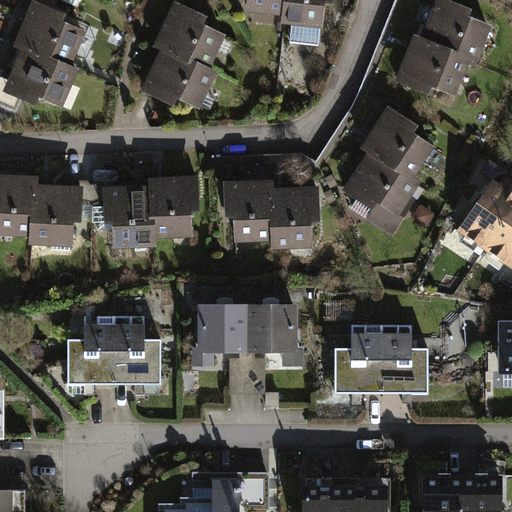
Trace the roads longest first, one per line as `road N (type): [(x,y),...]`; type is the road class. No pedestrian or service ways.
road 1 (residential): [(384,0),(360,63),(313,133),(0,143)]
road 2 (residential): [(88,447),(511,434)]
